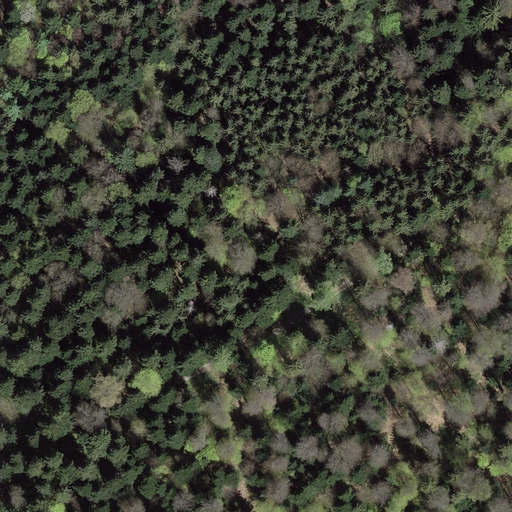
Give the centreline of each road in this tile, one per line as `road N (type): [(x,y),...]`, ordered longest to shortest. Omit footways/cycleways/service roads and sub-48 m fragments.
road 1 (track): [(511,185),(457,206),(241,352),(166,386),(0,419)]
road 2 (track): [(223,0),(0,240)]
